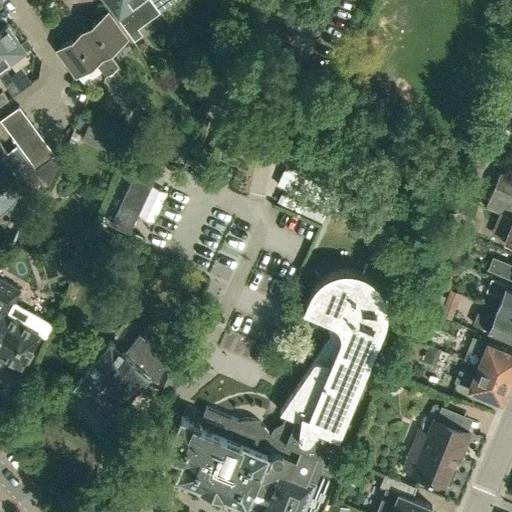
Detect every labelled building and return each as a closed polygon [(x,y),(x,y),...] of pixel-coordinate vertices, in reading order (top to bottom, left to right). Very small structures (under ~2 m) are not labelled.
[(118,18),(118,17),(134,39),(142,33),(138,27),(159,12),(153,4),(149,0),(104,0),(111,8),(118,18)] [(149,0),(159,12),(175,0),(149,0)] [(82,29),(111,70),(115,66),(117,65),(107,51),(125,37),(107,11),(82,29)] [(0,79),(12,96),(20,90),(4,67),(25,52),(6,25),(0,29),(0,79)] [(111,70),(82,29),(55,49),(73,76),(94,61),(105,74),(111,70)] [(224,34),(216,54),(243,64),(250,44),(224,34)] [(127,83),(115,66),(111,70),(105,74),(104,78),(115,92),(127,83)] [(217,66),(209,84),(227,92),(235,74),(217,66)] [(511,107),(511,98),(504,96),(493,123),(504,127),(511,107)] [(0,118),(0,120),(6,129),(26,115),(19,105),(0,118)] [(6,129),(13,139),(33,124),(26,115),(6,129)] [(40,134),(33,124),(13,139),(20,149),(40,134)] [(47,144),(40,134),(20,149),(27,158),(47,144)] [(47,144),(27,158),(34,169),(55,154),(47,144)] [(17,145),(6,153),(20,173),(31,165),(17,145)] [(342,178),(290,154),(277,183),(328,207),(342,178)] [(111,224),(129,232),(161,163),(159,162),(143,155),(133,177),(111,224)] [(511,241),(511,163),(504,161),(486,206),(511,216),(511,219),(504,238),(511,241)] [(464,251),(445,243),(440,254),(451,259),(460,262),(464,251)] [(429,259),(448,267),(451,259),(440,254),(433,251),(429,259)] [(511,263),(493,256),(488,269),(511,278),(511,263)] [(303,307),(326,317),(327,320),(328,330),(330,338),(326,344),(280,410),(294,416),(289,428),(285,437),(268,430),(267,428),(265,426),(264,424),(262,423),(260,421),(258,420),(255,419),(253,418),(251,418),(248,417),(246,417),(244,418),(242,418),(239,419),(206,405),(204,409),(199,423),(180,416),(167,449),(171,451),(170,453),(183,459),(177,472),(212,486),(247,501),(249,495),(251,496),(256,483),(254,483),(258,474),(279,482),(269,508),(268,507),(265,511),(322,511),(329,496),(339,470),(320,462),(332,431),(338,434),(384,322),(387,307),(385,301),(384,294),(377,282),(368,275),(356,269),(345,268),(334,270),(326,273),(320,278),(317,281),(313,285),(309,293),(303,307)] [(498,306),(511,311),(511,284),(491,276),(487,289),(502,296),(498,306)] [(0,277),(0,353),(7,358),(6,363),(13,367),(17,364),(20,366),(22,362),(27,363),(33,353),(30,349),(39,332),(6,313),(20,289),(0,277)] [(441,297),(417,287),(412,299),(436,309),(441,297)] [(455,308),(443,304),(439,313),(450,318),(455,308)] [(511,311),(498,306),(494,317),(478,311),(473,322),(478,324),(511,338),(511,311)] [(110,340),(75,384),(114,415),(145,377),(149,372),(157,380),(158,379),(167,382),(170,384),(177,365),(193,322),(180,317),(168,355),(141,333),(140,333),(125,352),(110,340)] [(479,364),(510,376),(511,372),(511,350),(473,335),(469,348),(483,354),(479,364)] [(441,350),(428,345),(422,359),(435,364),(441,350)] [(510,376),(479,364),(475,375),(460,369),(455,381),(501,399),(510,376)] [(411,444),(401,468),(412,473),(413,470),(446,483),(461,447),(464,449),(471,431),(468,430),(474,416),(442,404),(437,417),(435,417),(429,431),(418,426),(411,444)] [(406,494),(410,483),(408,483),(386,474),(382,484),(386,486),(375,511),(429,511),(433,505),(406,494)]
